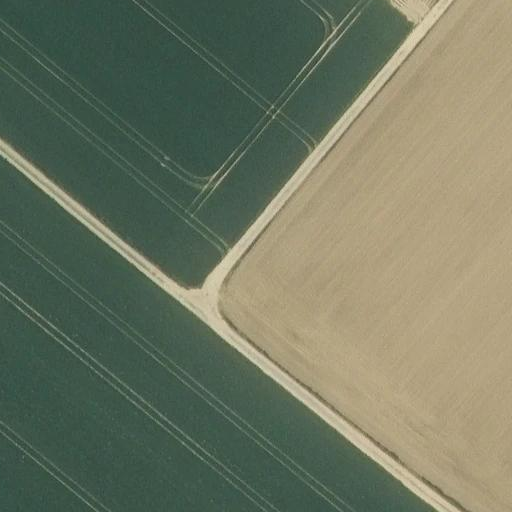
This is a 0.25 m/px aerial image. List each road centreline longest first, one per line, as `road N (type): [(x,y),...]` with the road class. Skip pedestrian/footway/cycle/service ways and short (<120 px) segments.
road 1 (track): [(434,0),(183,301),(444,511)]
road 2 (track): [(183,301),(0,150)]
